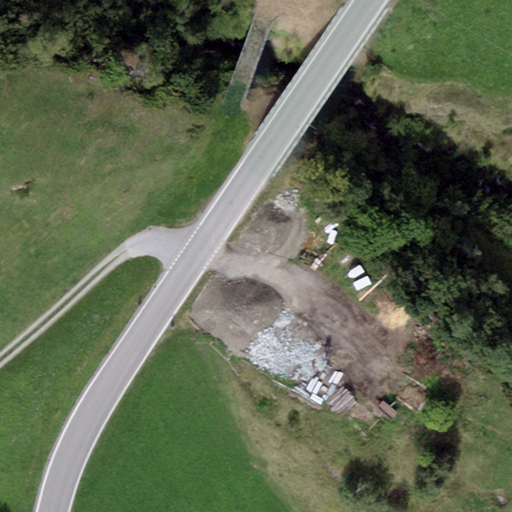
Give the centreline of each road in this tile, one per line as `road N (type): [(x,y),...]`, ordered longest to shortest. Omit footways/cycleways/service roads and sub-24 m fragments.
road 1 (tertiary): [(51,511),(79,434),(173,276),(370,0)]
road 2 (track): [(194,248),(152,242),(126,251),(0,361)]
